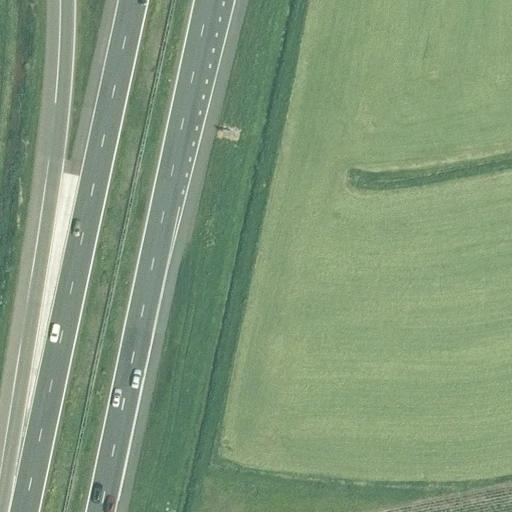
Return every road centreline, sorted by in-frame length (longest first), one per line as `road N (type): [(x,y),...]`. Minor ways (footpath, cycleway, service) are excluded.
road 1 (motorway): [(134,0),(23,511)]
road 2 (motorway): [(100,511),(209,0)]
road 3 (motorway): [(64,0),(19,511)]
